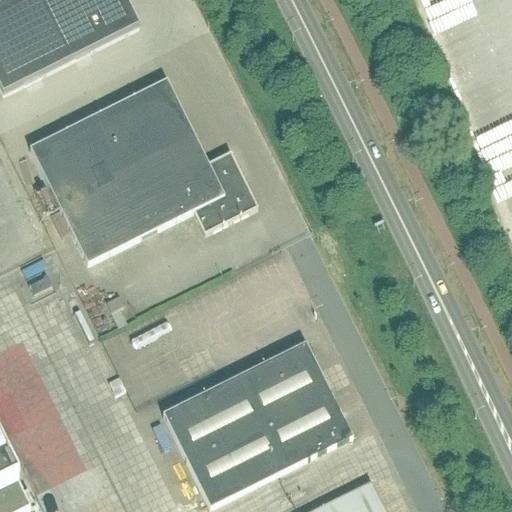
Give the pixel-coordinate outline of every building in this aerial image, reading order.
[(117,0),(50,0),(0,23),(0,88),(9,104),(138,42),(117,0)] [(29,155),(86,271),(192,219),(203,241),(257,215),(229,159),(207,170),(166,87),(29,155)] [(28,292),(32,301),(51,291),(46,283),(28,292)] [(105,309),(110,318),(123,311),(118,302),(105,309)] [(162,422),(206,511),(217,511),(352,445),(305,350),(162,422)] [(0,511),(22,511),(0,467),(0,511)] [(325,511),(381,511),(370,490),(325,511)]
